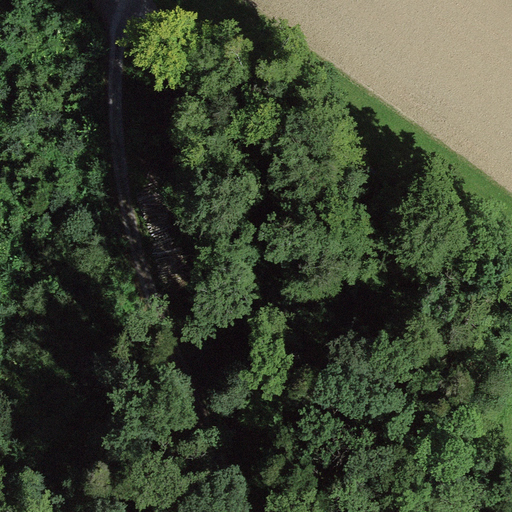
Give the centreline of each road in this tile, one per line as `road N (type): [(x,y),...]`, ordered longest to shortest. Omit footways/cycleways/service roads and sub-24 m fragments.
road 1 (track): [(234,511),(169,373),(134,257),(120,180),(118,0)]
road 2 (track): [(511,279),(117,0)]
